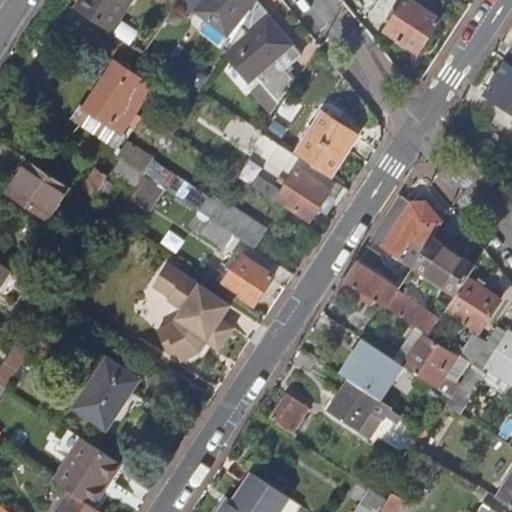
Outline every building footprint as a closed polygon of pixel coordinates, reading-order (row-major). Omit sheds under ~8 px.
[(82,0),(77,8),(112,31),(132,0),(82,0)] [(200,0),(211,7),(207,16),(229,30),(243,10),(245,11),(252,0),(200,0)] [(440,18),(410,0),(406,0),(386,30),(419,52),(440,18)] [(257,75),(263,83),(279,102),(295,78),(285,65),(299,54),(270,18),(250,33),(243,25),(226,50),(251,80),(257,75)] [(511,114),(511,64),(507,61),(484,96),(511,114)] [(87,107),(123,131),(152,86),(117,62),(87,107)] [(269,110),(279,102),(263,83),(253,91),(269,110)] [(323,113),(295,154),(330,178),(357,136),(323,113)] [(47,217),(69,186),(31,160),(9,192),(47,217)] [(110,173),(137,190),(145,178),(118,160),(110,173)] [(155,165),(146,178),(209,220),(232,235),(251,248),(264,230),(221,201),(217,206),(155,165)] [(257,178),(250,187),(274,203),(276,201),(311,225),(331,194),(297,171),(281,194),(257,178)] [(397,259),(404,248),(410,241),(423,249),(429,240),(441,221),(427,202),(410,202),(400,196),(380,225),(392,233),(381,248),(397,259)] [(222,248),(232,235),(209,220),(200,233),(222,248)] [(370,241),(381,248),(392,233),(380,225),(370,241)] [(472,267),(429,240),(423,249),(418,256),(412,267),(454,296),(466,276),(472,267)] [(404,248),(418,256),(423,249),(410,241),(404,248)] [(254,305),(272,277),(235,253),(232,255),(223,266),(229,271),(222,284),(254,305)] [(0,261),(0,283),(10,268),(0,261)] [(397,289),(355,263),(344,280),(363,292),(385,307),(386,308),(396,291),(397,289)] [(213,315),(222,301),(167,264),(152,286),(169,297),(166,301),(181,311),(178,314),(173,322),(159,329),(170,352),(174,350),(180,361),(199,351),(205,342),(214,338),(222,344),(233,328),(218,318),(213,315)] [(500,298),(466,276),(454,296),(447,308),(481,330),(500,298)] [(354,306),(363,292),(344,280),(335,294),(354,306)] [(440,318),(396,291),(386,308),(430,335),(440,318)] [(213,315),(218,318),(227,305),(222,301),(213,315)] [(511,334),(496,324),(484,343),(472,362),(470,366),(483,374),(488,367),(511,381),(511,334)] [(24,338),(34,345),(38,338),(26,330),(22,336),(24,338)] [(456,360),(459,354),(451,349),(448,353),(421,336),(402,366),(433,385),(438,377),(451,357),(456,360)] [(456,338),(449,348),(451,349),(459,354),(472,362),(484,343),(473,336),(468,345),(456,338)] [(24,338),(14,353),(24,360),(25,358),(34,345),(24,338)] [(218,351),(222,344),(214,338),(205,342),(218,351)] [(366,343),(343,376),(350,380),(378,398),(381,400),(402,366),(366,343)] [(14,353),(0,374),(0,384),(5,388),(24,360),(14,353)] [(73,407),(106,431),(141,380),(107,358),(73,407)] [(443,381),(438,377),(433,385),(438,389),(443,381)] [(350,380),(328,414),(357,432),(378,398),(350,380)] [(456,389),(443,381),(438,389),(451,397),(456,389)] [(471,392),(459,384),(456,389),(451,397),(450,399),(447,403),(459,411),(471,392)] [(269,419),(292,434),(308,409),(285,394),(269,419)] [(400,431),(421,444),(429,431),(409,417),(400,431)] [(72,457),(55,483),(68,492),(91,507),(120,466),(69,432),(59,447),(72,457)] [(230,502),(222,497),(212,511),(292,511),(298,504),(248,473),(230,502)] [(511,475),(498,497),(511,505),(511,475)] [(375,511),(386,496),(382,493),(380,497),(368,490),(359,503),(363,505),(358,511),(375,511)] [(403,498),(391,491),(387,497),(399,504),(403,498)] [(97,511),(91,507),(68,492),(54,511),(97,511)] [(394,511),(399,504),(387,497),(378,511),(394,511)] [(502,511),(486,501),(478,511),(502,511)]
